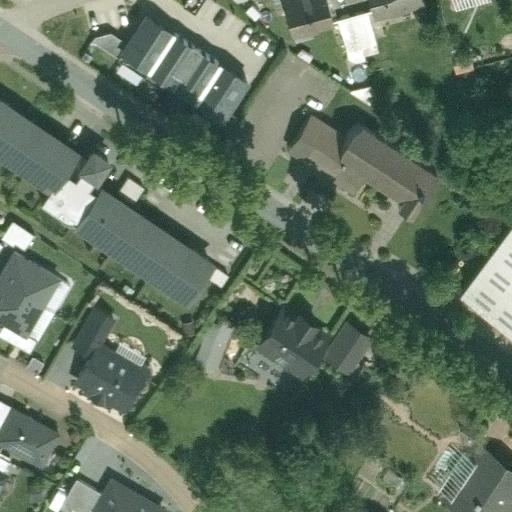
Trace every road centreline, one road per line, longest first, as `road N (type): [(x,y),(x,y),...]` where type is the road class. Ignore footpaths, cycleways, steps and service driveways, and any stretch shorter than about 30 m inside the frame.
road 1 (residential): [(0,33),(511,380)]
road 2 (residential): [(0,370),(119,439),(200,511)]
